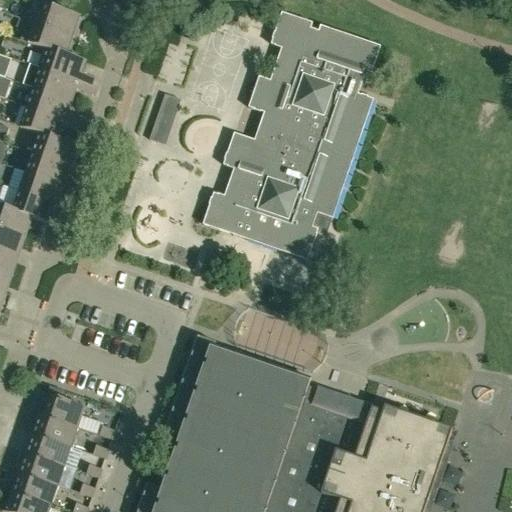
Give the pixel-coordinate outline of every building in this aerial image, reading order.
[(34,25),(41,4),(33,2),(26,22),(34,25)] [(34,25),(73,37),(79,18),(41,4),(34,25)] [(307,262),(314,241),(318,231),(312,228),(317,215),(332,220),(373,101),(358,96),(364,77),(370,79),(380,48),(320,27),(318,33),(310,30),(312,25),(282,14),(271,46),(286,51),(274,84),(259,78),(248,109),(264,114),(254,143),(234,136),(223,166),(238,171),(228,200),(213,195),(203,226),(307,262)] [(29,39),(34,25),(26,22),(21,36),(29,39)] [(66,56),(73,37),(34,25),(29,39),(27,44),(46,51),(46,50),(66,57),(66,56)] [(66,56),(66,57),(46,50),(46,51),(40,70),(97,89),(100,82),(81,75),(85,63),(66,56)] [(95,97),(97,89),(40,70),(30,66),(23,86),(33,89),(72,102),(76,91),(95,97)] [(68,114),(72,102),(33,89),(27,108),(84,128),(87,120),(68,114)] [(181,101),(165,96),(162,104),(178,109),(181,101)] [(81,136),(84,128),(27,108),(20,128),(39,134),(58,141),(59,140),(62,129),(81,136)] [(163,128),(155,125),(149,141),(157,144),(163,128)] [(0,142),(4,144),(9,130),(0,126),(0,142)] [(59,140),(58,141),(39,134),(32,154),(71,167),(78,147),(59,140)] [(64,186),(71,167),(32,154),(26,173),(64,186)] [(57,206),(64,186),(26,173),(19,192),(57,206)] [(51,226),(57,206),(19,192),(13,211),(12,212),(32,218),(51,226)] [(12,212),(13,211),(0,206),(0,229),(25,238),(32,218),(12,212)] [(24,241),(25,238),(0,229),(0,250),(19,257),(24,241)] [(0,272),(12,277),(19,257),(0,250),(0,272)] [(0,294),(5,296),(12,277),(0,272),(0,294)] [(146,485),(136,511),(424,511),(431,493),(452,432),(439,427),(437,432),(385,414),(386,409),(384,408),(383,413),(371,409),(372,406),(317,388),(315,392),(307,390),(310,381),(215,348),(216,345),(196,338),(165,430),(181,436),(162,491),(146,485)] [(39,416),(78,429),(84,409),(46,396),(39,416)] [(71,449),(78,429),(39,416),(33,435),(71,449)] [(100,437),(112,441),(115,432),(103,428),(100,437)] [(64,468),(71,449),(33,435),(26,455),(64,468)] [(105,460),(108,451),(96,447),(93,456),(105,460)] [(58,487),(64,468),(26,455),(20,474),(58,487)] [(99,480),(102,470),(90,466),(86,475),(99,480)] [(51,506),(58,487),(20,474),(13,493),(51,506)] [(80,495),(92,499),(95,490),(83,486),(80,495)] [(49,511),(51,506),(13,493),(6,511),(49,511)]
